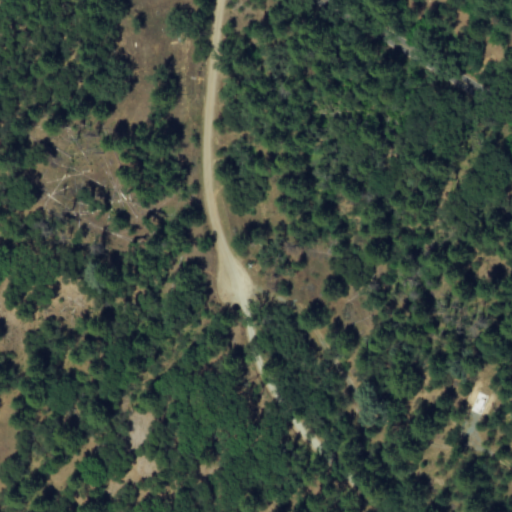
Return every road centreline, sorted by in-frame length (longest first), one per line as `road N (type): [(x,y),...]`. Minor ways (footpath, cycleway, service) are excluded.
road 1 (residential): [(218,0),(201,173),(235,288)]
road 2 (tertiary): [(321,0),(511,115)]
